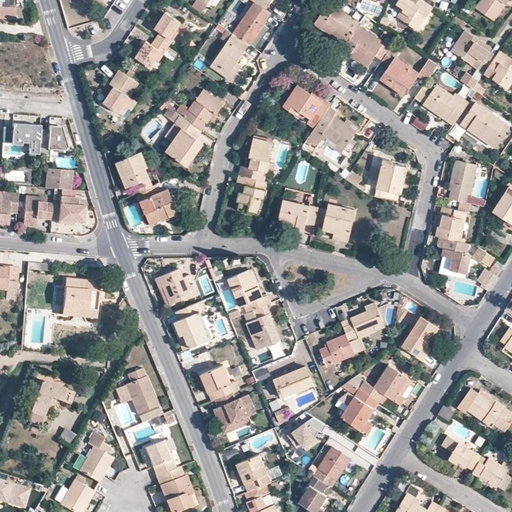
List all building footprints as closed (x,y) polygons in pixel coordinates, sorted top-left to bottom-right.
[(251,0),(254,2),(265,10),(271,0),(251,0)] [(344,44),(358,25),(359,22),(336,7),(340,0),(326,0),(328,1),(314,23),(344,44)] [(422,0),(397,0),(396,3),(403,8),(402,10),(404,11),(399,19),(416,30),(432,6),(422,0)] [(480,0),(475,7),(493,20),(507,0),(480,0)] [(265,10),(254,2),(232,33),(248,44),(263,25),(265,21),(264,20),(269,12),(265,10)] [(0,18),(15,20),(16,9),(0,8),(0,18)] [(159,32),(155,38),(168,47),(172,41),(169,39),(175,30),(180,23),(164,12),(153,28),(159,32)] [(248,44),(254,49),(269,29),(263,25),(248,44)] [(375,54),(382,59),(392,45),(393,43),(386,38),(383,42),(358,25),(344,44),(340,51),(348,56),(348,55),(351,50),(367,61),(369,63),(372,58),(373,58),(375,54)] [(178,32),(175,30),(169,39),(172,41),(178,32)] [(248,44),(232,33),(227,30),(221,38),(226,42),(210,65),(230,80),(238,69),(234,65),(236,62),(248,44)] [(471,40),(473,36),(465,30),(455,44),(459,46),(454,53),(483,73),(488,66),(495,56),(475,43),(471,40)] [(168,47),(155,38),(151,44),(145,41),(134,57),(150,68),(155,60),(161,51),(164,53),(168,47)] [(451,51),(454,53),(459,46),(455,44),(451,51)] [(417,75),(418,73),(394,57),(399,50),(392,45),(382,59),(382,60),(389,65),(380,78),(404,94),(417,75)] [(366,67),(369,63),(367,61),(351,50),(348,55),(365,66),(366,67)] [(158,62),(164,53),(161,51),(155,60),(158,62)] [(511,59),(498,51),(495,56),(488,66),(497,72),(492,79),(506,88),(511,79),(511,70),(508,68),(511,60),(511,59)] [(380,63),(382,60),(382,59),(375,54),(373,58),(372,58),(380,63)] [(428,77),(437,64),(428,58),(419,72),(420,72),(428,77)] [(132,99),(136,92),(135,91),(140,83),(131,77),(126,74),(119,69),(109,84),(113,86),(102,103),(118,113),(123,105),(129,97),(132,99)] [(426,81),(428,77),(420,72),(419,72),(418,73),(417,75),(425,80),(426,81)] [(460,80),(472,89),(477,82),(478,81),(465,72),(460,80)] [(476,91),(482,95),(486,89),(477,82),(472,89),(476,91)] [(283,105),(285,106),(298,88),(300,86),(297,84),(283,105)] [(431,91),(422,103),(445,119),(446,119),(449,115),(449,116),(452,118),(453,118),(455,120),(468,102),(454,93),(452,96),(436,84),(431,91)] [(415,98),(422,103),(431,91),(423,85),(414,97),(415,98)] [(327,105),(310,93),(300,86),(298,88),(285,106),(295,113),(297,109),(298,109),(310,118),(308,122),(315,126),(328,107),(328,106),(327,105)] [(187,110),(183,117),(201,130),(211,116),(213,113),(215,114),(223,102),(203,88),(187,110)] [(313,90),(310,93),(327,105),(328,106),(331,102),(325,98),(313,90)] [(472,96),(478,100),(482,95),(476,91),(472,96)] [(141,95),(136,92),(132,99),(129,97),(123,105),(131,110),(141,95)] [(468,129),(494,147),(508,126),(474,102),(460,123),(468,129)] [(183,117),(187,110),(181,106),(176,112),(183,117)] [(356,131),(343,122),(333,115),(335,112),(328,107),(315,126),(314,127),(344,148),(356,131)] [(307,121),(308,122),(310,118),(298,109),(297,109),(295,113),(307,121)] [(421,110),(417,116),(427,123),(431,116),(421,110)] [(182,127),(172,142),(166,151),(186,165),(202,142),(195,137),(201,130),(183,117),(176,112),(175,111),(170,119),(174,122),(182,127)] [(346,118),(343,122),(356,131),(358,127),(346,118)] [(164,136),(172,142),(182,127),(174,122),(164,136)] [(457,123),(449,134),(459,140),(466,129),(457,123)] [(69,152),(61,128),(49,127),(49,131),(40,131),(41,127),(13,125),(13,129),(4,128),(3,143),(29,145),(40,145),(39,156),(50,156),(50,151),(58,151),(69,152)] [(268,162),(272,142),(253,138),(249,156),(252,156),(250,167),(241,165),(239,174),(245,176),(264,180),(265,172),(268,162)] [(40,145),(29,145),(29,155),(39,156),(40,145)] [(138,192),(154,186),(147,169),(150,168),(144,152),(117,163),(128,188),(135,185),(138,192)] [(376,187),(382,189),(400,193),(406,167),(391,163),(392,160),(383,158),(376,187)] [(452,173),(449,188),(449,190),(451,190),(450,199),(464,202),(466,194),(469,194),(476,164),(455,159),(452,173)] [(274,164),(268,162),(265,172),(272,173),(274,164)] [(55,189),(71,191),(72,171),(48,169),(46,189),(55,189)] [(363,179),(351,170),(345,179),(357,187),(363,179)] [(235,191),(239,192),(242,193),(245,178),(245,176),(239,174),(239,175),(235,191)] [(242,193),(239,192),(237,200),(240,201),(238,209),(256,213),(260,197),(262,197),(266,181),(264,180),(245,176),(245,178),(242,193)] [(511,224),(511,222),(511,188),(508,186),(492,211),(511,224)] [(167,216),(177,211),(167,189),(140,200),(150,223),(167,216)] [(11,214),(18,214),(20,194),(0,191),(0,224),(9,225),(11,214)] [(46,219),(47,203),(48,198),(27,196),(24,226),(38,227),(38,219),(46,219)] [(69,222),(76,222),(85,223),(87,206),(80,206),(80,199),(62,197),(60,224),(69,224),(69,222)] [(295,227),(295,228),(312,232),(313,226),(317,208),(309,206),(283,200),(278,220),(295,224),(295,227)] [(338,233),(337,239),(347,241),(354,210),(328,204),(326,210),(317,208),(313,226),(322,228),(339,232),(338,233)] [(444,238),(459,241),(466,211),(442,206),(435,236),(444,238)] [(321,235),(337,239),(338,233),(339,232),(322,228),(322,229),(321,235)] [(452,258),(449,269),(457,271),(456,277),(464,279),(470,254),(466,253),(468,243),(459,241),(444,238),(441,255),(446,256),(452,258)] [(489,265),(495,258),(480,248),(473,257),(480,261),(481,260),(489,265)] [(0,266),(0,288),(7,289),(8,267),(0,266)] [(18,267),(8,267),(7,289),(6,300),(16,301),(18,267)] [(255,267),(251,269),(262,296),(267,294),(255,267)] [(498,267),(494,273),(497,275),(498,276),(503,269),(501,268),(498,267)] [(192,283),(189,284),(185,275),(182,277),(178,268),(156,278),(167,304),(196,292),(192,283)] [(215,280),(224,278),(221,268),(213,271),(215,280)] [(262,296),(251,269),(228,278),(239,306),(244,304),(247,312),(252,310),(265,304),(270,303),(267,294),(262,296)] [(455,277),(456,277),(457,271),(449,269),(448,275),(455,277)] [(496,276),(486,269),(478,281),(488,288),(496,276)] [(66,277),(63,308),(89,310),(91,279),(66,277)] [(183,334),(188,347),(208,338),(197,312),(205,308),(202,300),(175,311),(178,319),(174,321),(180,336),(183,335),(183,334)] [(374,324),(381,321),(374,302),(364,306),(366,310),(365,311),(350,318),(351,320),(341,325),(345,333),(348,341),(375,330),(373,324),(374,324)] [(265,304),(252,310),(255,318),(246,322),(257,349),(280,339),(265,304)] [(348,313),(350,318),(365,311),(366,310),(364,306),(363,306),(348,313)] [(425,345),(426,346),(427,344),(428,342),(429,341),(430,339),(432,337),(438,327),(420,316),(401,346),(418,357),(418,356),(425,345)] [(384,326),(381,321),(374,324),(373,324),(375,330),(384,326)] [(511,331),(508,328),(500,341),(505,345),(503,347),(511,353),(511,331)] [(353,353),(348,341),(345,333),(326,341),(328,345),(319,349),(326,365),(353,353)] [(182,350),(188,347),(183,334),(183,335),(180,336),(176,337),(182,350)] [(429,347),(426,346),(425,345),(418,356),(418,357),(422,359),(429,348),(429,347)] [(211,401),(216,399),(231,392),(234,391),(222,364),(200,374),(211,401)] [(273,379),(280,397),(313,383),(305,365),(273,379)] [(398,393),(407,377),(388,365),(374,386),(365,380),(359,388),(378,400),(382,394),(399,404),(404,397),(400,395),(398,393)] [(138,414),(158,406),(143,368),(128,375),(131,383),(126,385),(138,414)] [(355,394),(359,388),(365,380),(356,374),(342,385),(355,394)] [(407,377),(398,393),(400,395),(410,379),(407,377)] [(70,404),(74,393),(42,380),(30,412),(44,417),(51,397),(70,404)] [(132,399),(126,385),(116,389),(122,404),(132,399)] [(489,401),(477,393),(470,387),(459,404),(491,427),(493,424),(500,428),(509,416),(502,411),(504,408),(492,399),(490,401),(489,401)] [(378,400),(359,388),(355,394),(354,395),(349,404),(344,410),(340,417),(360,429),(378,400)] [(479,390),(477,393),(489,401),(490,401),(492,399),(479,390)] [(349,404),(354,395),(347,391),(339,398),(340,398),(349,404)] [(231,392),(216,399),(219,406),(214,407),(225,432),(250,421),(248,416),(257,412),(249,393),(234,399),(231,392)] [(344,410),(349,404),(340,398),(336,405),(344,410)] [(447,419),(450,415),(452,412),(443,406),(439,413),(447,419)] [(160,414),(162,413),(159,407),(149,411),(150,414),(145,416),(147,420),(160,414)] [(505,408),(504,408),(502,411),(509,416),(511,412),(505,408)] [(160,414),(162,419),(167,417),(169,422),(175,419),(171,409),(162,413),(160,414)] [(276,418),(284,415),(281,409),(274,412),(276,418)] [(139,416),(141,422),(147,420),(145,416),(150,414),(149,411),(139,416)] [(322,433),(327,425),(313,417),(287,435),(296,448),(301,444),(305,449),(318,440),(315,437),(314,435),(317,429),(322,433)] [(367,433),(374,423),(366,418),(360,429),(367,433)] [(65,430),(61,438),(71,443),(75,435),(65,430)] [(94,448),(79,471),(99,483),(104,475),(113,458),(107,455),(111,448),(102,442),(104,438),(95,432),(88,444),(94,448)] [(473,470),(481,456),(448,435),(441,445),(452,451),(448,458),(457,464),(459,461),(466,466),(473,470)] [(157,475),(175,468),(164,441),(146,448),(153,467),(157,475)] [(332,446),(318,467),(313,475),(326,483),(331,486),(336,478),(350,458),(332,446)] [(236,463),(248,491),(265,484),(270,481),(259,454),(236,463)] [(481,474),(488,478),(487,482),(496,488),(498,485),(505,488),(511,475),(506,471),(511,463),(504,459),(501,464),(488,457),(487,459),(481,456),(473,470),(471,473),(479,477),(481,474)] [(279,465),(269,469),(273,479),(283,474),(279,465)] [(179,466),(175,468),(157,475),(160,484),(165,482),(171,498),(166,499),(171,511),(173,511),(193,505),(189,495),(194,494),(186,474),(183,476),(179,466)] [(81,511),(99,483),(79,471),(60,504),(74,511),(81,511)] [(321,492),(326,483),(313,475),(308,484),(309,485),(298,502),(308,508),(305,511),(315,511),(326,495),(321,492)] [(0,497),(25,505),(30,488),(0,479),(0,497)] [(160,484),(166,499),(171,498),(165,482),(160,484)] [(265,484),(248,491),(245,492),(248,500),(246,501),(250,511),(275,511),(273,504),(266,507),(261,495),(269,492),(265,484)] [(413,502),(415,497),(407,492),(394,511),(434,511),(435,511),(436,510),(435,510),(428,507),(426,510),(417,504),(413,502)] [(436,510),(439,505),(432,501),(431,501),(428,507),(435,510),(436,510)]
